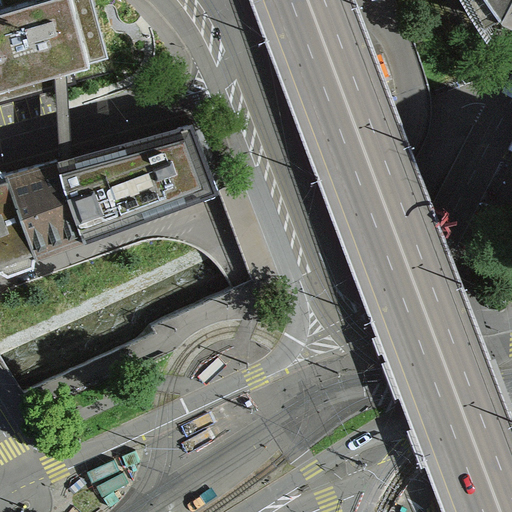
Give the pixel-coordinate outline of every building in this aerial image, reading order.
[(0,0),(0,100),(70,81),(66,66),(87,61),(77,22),(71,0),(0,0)] [(503,19),(511,23),(511,0),(471,0),(484,23),(490,20),(500,14),(503,19)] [(58,156),(67,187),(68,190),(71,197),(85,235),(85,237),(219,187),(206,153),(192,118),(68,152),(58,155),(58,156)] [(338,174),(344,189),(351,186),(369,180),(366,170),(380,165),(372,144),(326,161),(332,177),(338,174)] [(57,194),(68,190),(67,187),(58,156),(57,157),(57,158),(6,172),(36,253),(53,246),(83,236),(85,235),(71,197),(60,201),(57,194)] [(0,266),(13,262),(19,260),(21,265),(32,261),(33,254),(36,253),(6,172),(5,171),(2,172),(0,168),(0,266)]
